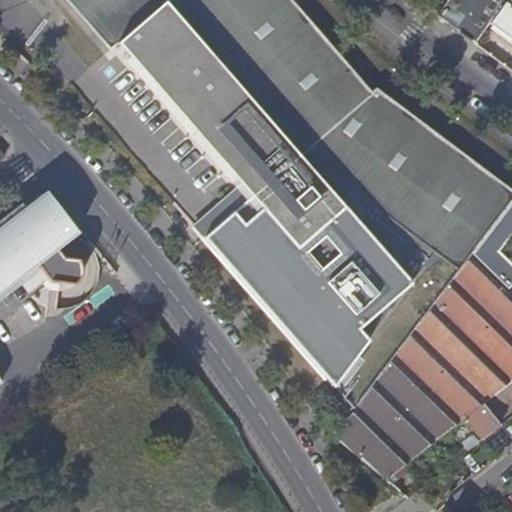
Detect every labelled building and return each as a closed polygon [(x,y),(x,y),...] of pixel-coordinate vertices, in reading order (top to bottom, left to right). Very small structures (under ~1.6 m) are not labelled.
[(203,241),(351,411),(511,200),(511,191),(375,89),(371,93),(288,0),(61,0),(109,54),(117,46),(251,199),(256,205),(239,221),(233,215),(203,241)] [(446,0),(435,16),(474,45),(488,25),(505,3),(506,0),(446,0)] [(505,3),(488,25),(511,42),(511,0),(508,5),(505,3)] [(0,386),(1,386),(0,384),(0,297),(37,269),(47,282),(50,285),(74,288),(76,286),(80,282),(81,278),(82,274),(80,267),(77,263),(64,262),(58,254),(78,238),(45,195),(0,229),(0,386)] [(256,205),(251,199),(233,215),(239,221),(256,205)] [(511,200),(351,411),(332,436),(384,479),(404,463),(449,429),(463,418),(481,404),(511,379),(511,296),(507,291),(511,285),(511,265),(499,252),(511,234),(511,200)] [(0,313),(47,282),(37,269),(0,297),(0,313)] [(511,379),(481,404),(497,424),(511,412),(511,379)] [(481,404),(463,418),(481,441),(499,427),(497,424),(481,404)] [(449,429),(404,463),(415,478),(455,447),(448,438),(452,434),(449,429)]
